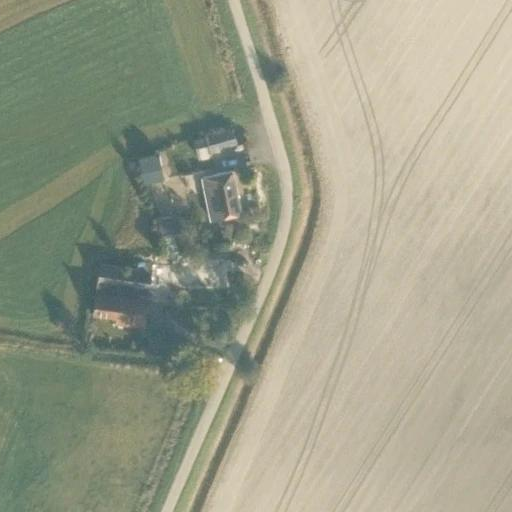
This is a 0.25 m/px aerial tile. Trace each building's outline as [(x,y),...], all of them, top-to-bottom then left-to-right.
[(228,144),(238,141),(234,126),(226,129),(207,134),(211,149),(228,144)] [(207,134),(194,138),(198,158),(212,155),(211,149),(207,134)] [(139,163),(144,179),(162,174),(158,158),(139,163)] [(203,176),(211,219),(242,212),(233,169),(203,176)] [(174,232),(172,214),(158,216),(161,234),(174,232)] [(244,284),(243,254),(194,257),(195,286),(244,284)] [(116,321),(144,325),(150,289),(152,269),(101,262),(93,312),(117,316),(116,321)] [(140,349),(176,354),(178,341),(142,336),(140,349)]
